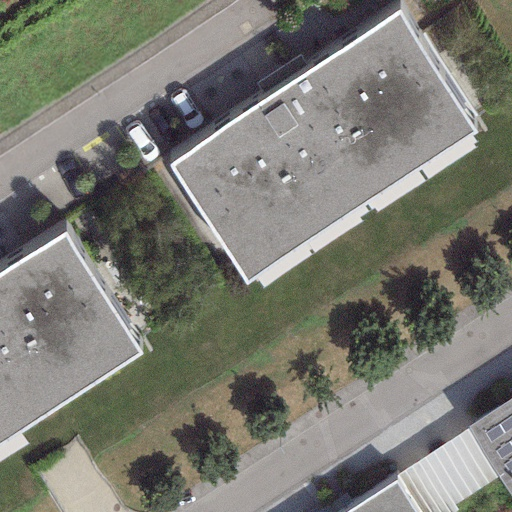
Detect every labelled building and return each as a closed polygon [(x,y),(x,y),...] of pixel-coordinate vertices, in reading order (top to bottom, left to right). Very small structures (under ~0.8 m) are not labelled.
[(474,133),(396,16),(169,165),(246,282),(474,133)] [(0,446),(141,355),(63,237),(0,277),(0,446)] [(511,397),(466,427),(511,498),(511,397)] [(495,479),(464,431),(421,458),(453,506),(495,479)] [(453,506),(421,458),(396,475),(420,511),(452,511),(456,510),(453,506)] [(411,511),(393,482),(346,511),(411,511)]
